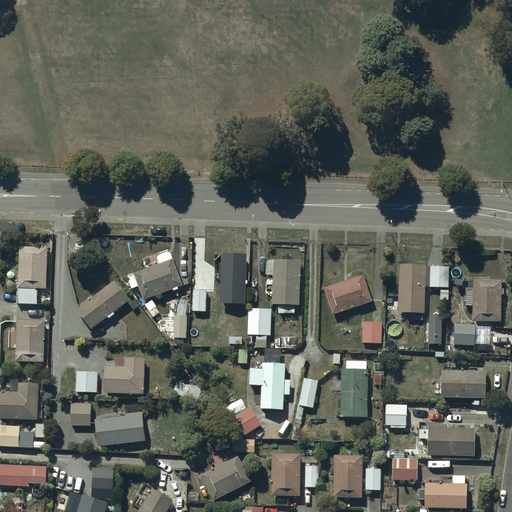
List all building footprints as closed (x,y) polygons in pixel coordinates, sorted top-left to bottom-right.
[(18,285),(17,285),(17,304),(38,304),(38,289),(46,289),(47,247),(19,246),(18,285)] [(248,254),(221,253),(219,303),(246,304),(248,254)] [(173,259),(133,273),(144,300),(173,288),(174,291),(179,289),(178,287),(183,285),(173,259)] [(301,261),(274,260),(273,262),(266,262),(266,275),(273,275),(272,304),(279,304),(279,313),(295,313),(295,305),(300,305),(301,261)] [(427,265),(399,264),(398,312),(425,313),(426,287),(448,287),(449,267),(427,267),(427,265)] [(372,301),(363,275),(324,289),(333,315),(372,301)] [(473,288),(466,288),(466,305),(473,306),(473,321),(501,321),(502,280),(473,280),(473,288)] [(129,301),(114,281),(77,308),(91,329),(108,316),(109,318),(115,314),(114,312),(129,301)] [(207,290),(193,289),(192,311),(206,311),(207,290)] [(272,309),(249,309),(248,335),(271,336),(272,309)] [(187,315),(173,314),(173,338),(186,338),(187,315)] [(442,315),(430,315),(429,344),(442,344),(442,315)] [(17,319),(15,361),(44,362),(45,320),(17,319)] [(382,322),(363,322),(363,343),(382,344),(382,322)] [(474,345),(475,324),(455,324),(455,345),(474,345)] [(124,366),(106,366),(104,392),(144,394),(145,358),(125,357),(124,366)] [(346,369),(342,369),(341,416),(368,417),(369,369),(367,369),(367,361),(347,361),(346,369)] [(263,369),(250,368),(249,385),(262,385),(261,409),(284,410),(284,394),(290,394),(291,380),(285,379),(286,364),(263,362),(263,369)] [(429,377),(426,370),(407,378),(410,386),(429,377)] [(487,370),(442,370),(442,397),(486,398),(487,370)] [(99,372),(77,371),(76,391),(98,392),(99,372)] [(318,381),(304,378),(299,405),(313,408),(318,381)] [(189,386),(177,382),(173,394),(186,399),(200,400),(201,387),(189,386)] [(18,391),(0,391),(0,417),(38,419),(39,383),(18,383),(18,391)] [(91,403),(71,402),(71,425),(91,426),(91,403)] [(407,403),(383,402),(383,425),(407,425),(407,403)] [(436,412),(437,403),(416,402),(416,411),(436,412)] [(243,437),(261,426),(249,407),(231,418),(243,437)] [(126,415),(95,419),(98,447),(146,440),(142,412),(126,414),(126,415)] [(20,426),(0,425),(0,445),(17,446),(17,447),(44,448),(45,442),(34,442),(34,431),(20,431),(20,426)] [(429,429),(420,429),(420,439),(428,439),(428,455),(476,456),(476,428),(429,427),(429,429)] [(234,452),(255,452),(255,440),(234,440),(234,452)] [(301,455),(272,454),(271,495),(300,496),(301,455)] [(363,455),(335,455),(334,497),(363,498),(363,455)] [(251,481),(238,456),(201,475),(214,500),(251,481)] [(418,459),(393,458),(393,480),(418,481),(418,459)] [(46,484),(47,466),(0,464),(0,484),(28,486),(28,483),(46,484)] [(319,467),(306,466),(305,487),(319,487),(319,467)] [(381,469),(366,468),(365,490),(381,490),(381,469)] [(114,469),(92,469),(92,489),(113,489),(114,469)] [(426,490),(418,490),(418,499),(425,499),(425,507),(467,508),(468,484),(466,484),(466,475),(453,475),(453,484),(426,483),(426,490)] [(152,489),(145,486),(135,504),(141,507),(137,511),(166,511),(174,500),(153,488),(152,489)] [(105,511),(109,503),(83,494),(77,511),(105,511)]
